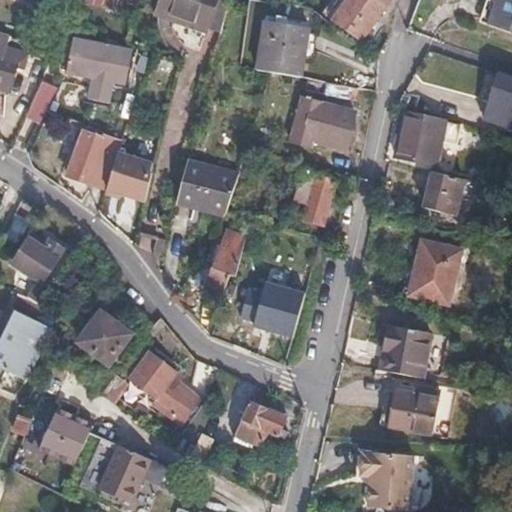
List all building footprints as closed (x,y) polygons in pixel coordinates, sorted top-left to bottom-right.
[(166,0),(163,11),(213,26),(220,0),(166,0)] [(363,39),(390,0),(348,0),(335,18),(363,39)] [(511,30),(511,0),(496,0),(489,23),(511,30)] [(262,26),(256,67),(273,70),(303,75),(309,34),(262,26)] [(6,45),(11,31),(0,27),(0,85),(9,88),(21,50),(6,45)] [(74,68),(98,74),(95,84),(114,88),(116,78),(130,81),(137,50),(81,37),(74,68)] [(511,125),(511,78),(499,74),(487,119),(511,125)] [(62,82),(48,75),(33,108),(48,114),(50,110),(62,82)] [(359,96),(360,85),(332,80),(330,91),(359,96)] [(112,94),(114,88),(95,84),(93,90),(112,94)] [(340,105),(306,96),(294,142),(315,147),(317,138),(348,147),(356,111),(339,107),(340,105)] [(419,136),(437,141),(441,122),(403,113),(393,156),(414,161),(419,136)] [(242,145),(250,148),(250,147),(255,132),(246,130),(249,121),(229,114),(227,122),(219,121),(216,134),(223,136),(221,144),(240,151),(242,145)] [(78,176),(112,188),(124,151),(126,145),(93,133),(78,176)] [(112,188),(150,200),(159,162),(124,151),(112,188)] [(187,166),(175,208),(222,222),(235,181),(187,166)] [(337,180),(305,171),(298,196),(312,200),(307,218),(326,223),(337,180)] [(456,215),(464,180),(433,172),(425,208),(456,215)] [(235,272),(241,274),(250,238),(231,233),(212,288),(227,294),(235,272)] [(44,276),(63,249),(51,240),(43,252),(33,245),(22,261),(44,276)] [(447,305),(460,251),(422,241),(408,295),(447,305)] [(246,311),(287,324),(294,299),(297,289),(266,279),(262,294),(246,290),(240,309),(246,311)] [(309,292),(297,289),(294,299),(287,324),(246,311),(245,317),(259,321),(258,325),(297,336),(309,292)] [(47,330),(3,310),(0,315),(0,376),(21,386),(47,330)] [(127,334),(98,314),(78,342),(107,362),(127,334)] [(388,354),(384,370),(421,377),(429,331),(386,323),(380,352),(388,354)] [(175,373),(148,352),(128,379),(154,399),(151,403),(182,425),(202,398),(173,376),(175,373)] [(99,393),(112,403),(127,384),(113,374),(99,393)] [(431,436),(441,393),(423,388),(422,400),(396,393),(389,425),(431,436)] [(269,412),(251,403),(243,418),(276,434),(286,414),(271,407),(269,412)] [(75,465),(92,425),(57,410),(40,450),(75,465)] [(124,449),(106,493),(137,506),(148,479),(155,461),(124,449)] [(416,456),(367,451),(364,478),(373,479),(371,508),(412,511),(416,456)] [(172,468),(155,461),(148,479),(165,486),(172,468)]
